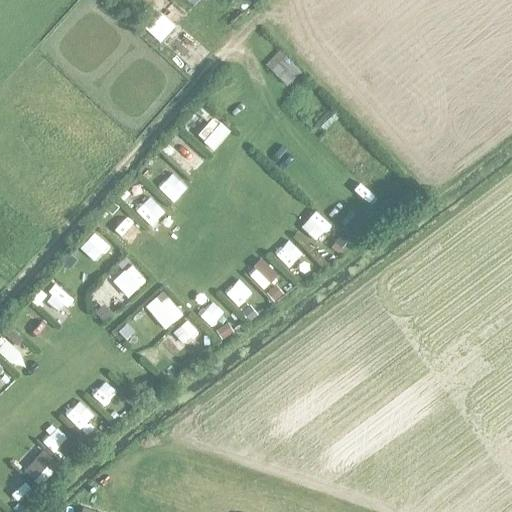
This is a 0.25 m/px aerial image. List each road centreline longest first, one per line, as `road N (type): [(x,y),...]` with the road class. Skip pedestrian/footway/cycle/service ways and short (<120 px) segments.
road 1 (track): [(0,300),(264,0)]
road 2 (track): [(432,191),(260,10)]
